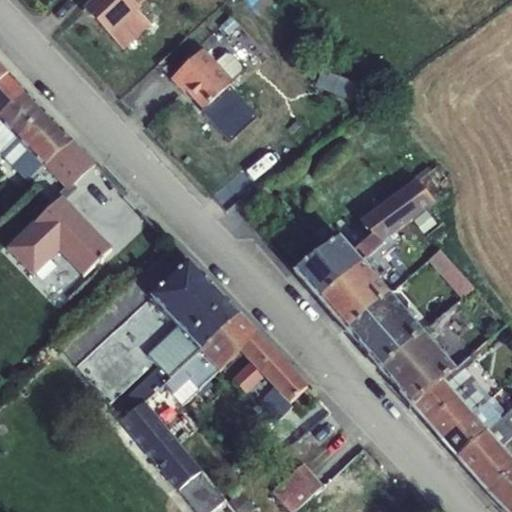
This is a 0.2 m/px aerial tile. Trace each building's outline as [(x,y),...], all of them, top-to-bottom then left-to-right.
[(91,0),(83,8),(122,49),(148,23),(137,11),(147,0),(91,0)] [(203,49),(170,79),(183,93),(185,90),(204,110),(233,82),(231,80),(241,70),(241,65),(231,55),(225,54),(216,63),(203,49)] [(0,64),(0,81),(8,73),(0,64)] [(318,88),(340,97),(347,80),(324,71),(318,88)] [(8,73),(0,81),(0,117),(24,90),(8,73)] [(24,90),(0,117),(0,121),(16,138),(44,111),(24,90)] [(44,111),(16,138),(43,166),(44,166),(74,142),(44,111)] [(0,153),(16,138),(0,121),(0,153)] [(16,138),(0,153),(27,182),(43,166),(16,138)] [(74,142),(44,166),(65,188),(5,249),(33,278),(58,252),(82,278),(112,250),(65,201),(77,190),(74,186),(96,164),(74,142)] [(437,166),(360,222),(372,237),(352,252),(362,263),(382,245),(380,243),(389,236),(446,195),(437,185),(447,178),(437,166)] [(382,245),(362,263),(376,280),(390,268),(382,258),(398,246),(389,236),(380,243),(382,245)] [(340,237),(293,272),(319,300),(362,263),(352,252),(340,237)] [(440,250),(427,261),(462,301),(475,290),(440,250)] [(149,298),(179,330),(189,338),(227,301),(189,261),(149,298)] [(362,263),(319,300),(347,331),(389,295),(376,280),(362,263)] [(389,295),(347,331),(380,370),(422,333),(389,295)] [(227,301),(189,338),(201,351),(202,351),(240,315),(227,301)] [(202,351),(201,351),(199,352),(210,364),(218,372),(239,353),(258,334),(240,315),(202,351)] [(159,368),(153,374),(163,386),(199,352),(201,351),(189,338),(179,330),(149,355),(159,368)] [(422,333),(380,370),(413,407),(444,381),(456,370),(455,369),(422,333)] [(258,334),(239,353),(251,365),(263,378),(282,360),(258,334)] [(210,364),(199,352),(163,386),(164,387),(172,395),(163,402),(172,414),(182,406),(197,392),(189,383),(210,364)] [(444,381),(457,397),(472,415),(472,416),(487,403),(472,385),(476,382),(465,370),(477,361),(472,354),(455,369),(456,370),(444,381)] [(282,360),(263,378),(265,380),(275,391),(288,405),(307,387),(282,360)] [(218,372),(210,364),(189,383),(197,392),(218,372)] [(265,380),(263,378),(251,365),(233,379),(247,395),(265,380)] [(146,402),(164,387),(163,386),(153,374),(127,398),(132,411),(120,422),(178,492),(190,482),(216,509),(211,511),(234,511),(228,503),(146,402)] [(444,381),(413,407),(426,423),(457,397),(444,381)] [(472,416),(485,432),(501,420),(506,415),(476,382),(472,385),(487,403),(472,416)] [(277,418),(288,405),(275,391),(261,402),(277,418)] [(442,441),(472,415),(457,397),(426,423),(442,441)] [(501,420),(485,432),(501,449),(511,461),(511,408),(506,415),(501,420)] [(472,415),(442,441),(456,458),(485,432),(472,416),(472,415)] [(501,449),(485,432),(456,458),(472,476),(501,449)] [(511,461),(501,449),(472,476),(487,492),(511,469),(511,461)] [(304,464),(271,493),(285,511),(293,511),(323,486),(304,464)] [(511,469),(487,492),(502,508),(511,499),(511,469)] [(242,492),(228,503),(234,511),(253,511),(255,511),(242,492)] [(511,511),(511,499),(502,508),(505,511),(511,511)]
